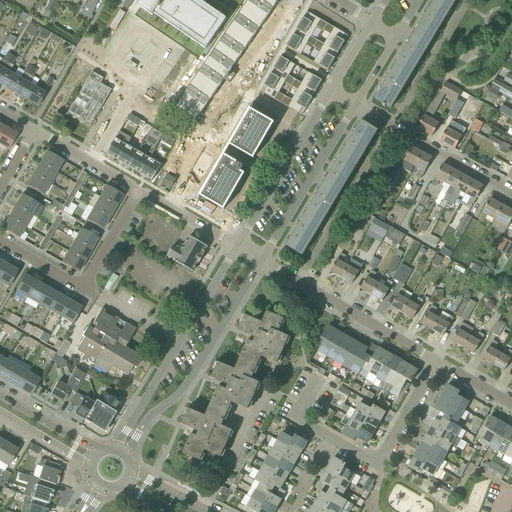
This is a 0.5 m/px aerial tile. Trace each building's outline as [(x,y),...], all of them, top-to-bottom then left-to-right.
[(51,13),(58,0),(50,0),(45,10),(51,13)] [(88,0),(82,11),(91,16),(94,10),(92,9),(96,0),(88,0)] [(125,0),(122,5),(128,8),(133,0),(125,0)] [(140,3),(138,5),(152,15),(154,13),(164,20),(205,49),(223,24),(217,20),(188,0),(139,0),(138,2),(140,3)] [(242,54),(245,50),(244,50),(244,49),(245,49),(255,35),(254,34),(258,29),(259,29),(269,15),(269,14),(273,9),(278,2),(274,0),(248,0),(206,62),(200,57),(170,101),(169,102),(196,121),(200,116),(224,80),(229,83),(236,74),(231,71),(242,54)] [(434,0),(431,5),(447,15),(456,0),(434,0)] [(421,23),(413,36),(429,46),(447,15),(431,5),(423,19),(424,19),(421,23)] [(317,27),(323,31),(327,24),(310,14),(306,20),(303,18),(296,29),(300,31),(311,37),(317,27)] [(25,33),(33,36),(37,27),(28,24),(25,33)] [(345,34),(327,24),(323,31),(330,34),(324,44),(324,45),(335,51),(338,53),(345,42),(341,40),(345,34)] [(314,47),(318,41),(311,37),(300,31),(297,36),(293,35),(287,46),(301,55),(307,44),(314,47)] [(402,54),(394,67),(410,77),(429,46),(413,36),(404,50),(405,50),(402,54)] [(332,57),(335,51),(324,45),(324,44),(318,41),(314,47),(320,51),(314,62),(328,70),(335,59),(332,57)] [(248,58),(253,61),(258,53),(253,50),(248,58)] [(0,74),(11,56),(6,53),(2,60),(1,59),(0,59),(0,74)] [(0,74),(0,84),(6,88),(14,75),(9,72),(12,66),(11,65),(15,58),(11,56),(0,74)] [(6,88),(17,94),(33,67),(32,67),(35,61),(31,59),(28,65),(27,64),(19,78),(14,75),(6,88)] [(291,72),(297,76),(301,69),(284,59),(280,65),(277,63),(270,74),(274,76),(285,82),(291,72)] [(34,78),(33,77),(37,70),(33,67),(17,94),(27,100),(35,87),(30,85),(34,78)] [(391,108),(406,84),(410,77),(394,67),(386,81),(384,85),(383,85),(375,99),(383,104),(382,105),(385,107),(386,106),(391,108)] [(319,79),(301,69),(297,76),(304,79),(298,89),(298,90),(309,96),(309,97),(312,98),(319,87),(315,85),(319,79)] [(90,70),(67,113),(91,126),(111,89),(100,83),(103,77),(90,70)] [(503,81),(511,86),(511,76),(507,74),(503,81)] [(53,79),(49,77),(48,76),(44,84),(49,86),(53,79)] [(288,93),(292,86),(285,82),(274,76),(271,81),(267,80),(261,91),(275,100),(281,89),(288,93)] [(490,88),(500,93),(511,99),(511,89),(494,80),(490,88)] [(446,83),(441,91),(457,100),(461,91),(446,83)] [(306,102),(309,97),(309,96),(298,90),(298,89),(292,86),(288,93),(294,96),(288,107),(302,115),(309,104),(306,102)] [(38,106),(45,93),(35,87),(27,100),(38,106)] [(490,88),(485,95),(496,101),(500,93),(490,88)] [(448,116),(455,119),(464,104),(457,100),(448,116)] [(511,119),(511,109),(502,105),(498,112),(511,119)] [(249,156),(270,121),(250,109),(230,145),(249,156)] [(421,124),(418,129),(432,136),(439,124),(431,120),(435,112),(428,109),(424,116),(420,123),(421,124)] [(127,119),(138,126),(139,126),(141,121),(130,114),(127,119)] [(475,119),(469,129),(478,134),(483,124),(475,119)] [(362,121),(343,152),(359,162),(378,131),(362,121)] [(441,142),(455,149),(462,136),(466,129),(458,124),(458,125),(451,121),(447,129),(447,128),(443,135),(444,136),(441,142)] [(159,142),(164,134),(153,127),(148,135),(159,142)] [(17,134),(6,128),(0,137),(0,145),(8,150),(17,134)] [(118,161),(127,145),(116,138),(107,154),(118,161)] [(463,154),(469,157),(474,146),(469,144),(463,154)] [(129,167),(138,152),(127,145),(118,161),(129,167)] [(400,167),(404,170),(410,173),(414,166),(422,152),(412,147),(400,167)] [(47,152),(40,163),(57,172),(63,161),(47,152)] [(141,174),(150,158),(138,152),(129,167),(141,174)] [(343,152),(324,183),(340,193),(359,162),(343,152)] [(432,158),(422,152),(414,166),(420,170),(416,176),(421,179),(432,158)] [(220,207),(240,172),(243,166),(224,155),(200,196),(220,207)] [(161,165),(150,158),(141,174),(152,181),(161,165)] [(40,163),(33,174),(50,184),(57,172),(40,163)] [(445,183),(453,169),(443,164),(431,185),(435,187),(439,180),(445,183)] [(399,172),(393,169),(387,179),(384,184),(390,188),(399,172)] [(453,169),(445,183),(451,186),(443,200),(444,201),(442,204),(445,206),(447,202),(447,203),(463,175),(453,169)] [(43,195),(50,184),(33,174),(27,186),(35,191),(43,195)] [(167,175),(163,182),(172,187),(176,180),(167,175)] [(457,199),(461,192),(465,194),(473,180),(463,175),(447,203),(447,202),(445,206),(444,208),(449,211),(452,205),(456,199),(457,199)] [(473,180),(465,194),(471,198),(468,204),(472,207),(483,186),(473,180)] [(324,183),(305,215),(321,224),(340,193),(324,183)] [(414,184),(408,196),(406,200),(411,203),(413,199),(414,199),(420,188),(414,184)] [(106,186),(100,197),(116,207),(123,195),(106,186)] [(22,195),(15,206),(32,215),(38,204),(22,195)] [(423,195),(419,203),(425,207),(429,199),(423,195)] [(109,218),(116,207),(100,197),(93,208),(109,218)] [(487,216),(495,220),(503,206),(490,199),(478,220),(483,223),(487,216)] [(65,214),(68,208),(71,202),(66,200),(63,205),(54,200),(51,206),(55,208),(62,212),(65,214)] [(15,206),(9,217),(25,227),(32,215),(15,206)] [(511,219),(511,210),(503,206),(495,220),(491,226),(504,233),(511,219)] [(86,220),(103,230),(109,218),(93,208),(86,220)] [(57,215),(54,221),(59,224),(61,219),(73,226),(76,220),(69,216),(65,214),(62,212),(60,217),(57,215)] [(456,231),(463,235),(466,230),(472,219),(472,218),(464,214),(456,231)] [(305,215),(299,225),(286,246),(302,256),(321,224),(305,215)] [(9,217),(2,229),(19,238),(25,227),(9,217)] [(375,218),(370,228),(385,237),(390,227),(375,218)] [(439,220),(434,232),(440,234),(445,223),(439,220)] [(81,229),(74,240),(91,250),(98,238),(89,233),(81,229)] [(207,246),(189,236),(182,249),(174,245),(168,256),(176,260),(175,261),(193,272),(198,262),(199,263),(203,256),(202,256),(207,246)] [(501,251),(507,240),(499,236),(494,247),(501,251)] [(337,245),(344,252),(351,244),(344,237),(337,245)] [(85,261),(91,250),(74,240),(68,252),(85,261)] [(511,249),(511,243),(507,240),(501,251),(500,253),(508,257),(511,249)] [(46,246),(41,243),(38,249),(43,252),(46,246)] [(68,252),(62,263),(78,273),(85,261),(68,252)] [(330,271),(341,277),(348,266),(342,262),(345,256),(341,253),(330,271)] [(395,256),(387,270),(394,273),(402,260),(401,259),(395,256)] [(368,266),(374,270),(379,260),(373,257),(368,266)] [(348,266),(341,277),(352,284),(362,265),(352,259),(348,266)] [(470,269),(478,273),(483,264),(475,260),(470,269)] [(398,282),(407,267),(401,264),(392,279),(398,282)] [(18,271),(6,265),(0,275),(0,282),(8,287),(18,271)] [(407,267),(398,282),(404,286),(412,270),(407,267)] [(361,289),(372,295),(378,283),(372,280),(376,273),(371,271),(361,289)] [(15,291),(27,298),(36,282),(25,275),(15,291)] [(384,287),(378,283),(372,295),(382,301),(393,283),(388,280),(384,287)] [(47,288),(36,282),(27,298),(38,304),(47,288)] [(59,295),(47,288),(38,304),(49,311),(59,295)] [(401,288),(391,306),(402,312),(409,301),(402,297),(406,291),(401,288)] [(70,301),(59,295),(49,311),(61,317),(70,301)] [(402,312),(413,319),(423,301),(418,298),(415,304),(409,301),(402,312)] [(459,318),(468,302),(462,299),(453,314),(459,318)] [(476,304),(474,302),(469,300),(468,302),(459,318),(466,322),(476,304)] [(72,324),(77,316),(82,308),(70,301),(61,317),(72,324)] [(432,330),(439,318),(432,314),(436,308),(432,306),(421,324),(432,330)] [(108,371),(118,377),(121,372),(127,376),(132,367),(135,368),(141,358),(124,348),(135,329),(101,309),(92,324),(95,326),(93,330),(87,327),(82,336),(84,337),(76,351),(83,355),(81,359),(87,362),(87,361),(93,364),(93,365),(106,373),(108,371)] [(240,359),(257,366),(261,356),(277,363),(289,337),(278,332),(284,319),(267,311),(262,322),(245,315),(245,316),(246,316),(243,323),(242,322),(238,330),(253,337),(251,341),(248,340),(240,359)] [(11,314),(7,321),(11,324),(15,317),(11,314)] [(453,318),(450,316),(447,322),(439,318),(432,330),(443,336),(453,318)] [(20,319),(15,317),(11,324),(16,327),(20,319)] [(506,324),(499,320),(491,334),(498,338),(506,324)] [(452,341),(463,347),(473,330),(467,326),(462,323),(452,341)] [(1,332),(5,334),(9,327),(5,325),(1,332)] [(330,342),(336,331),(328,326),(317,344),(321,346),(318,351),(327,356),(334,345),(330,342)] [(14,330),(9,327),(5,334),(10,337),(14,330)] [(34,327),(30,334),(29,334),(34,337),(38,330),(34,327)] [(42,332),(38,330),(34,337),(38,340),(42,332)] [(473,330),(463,347),(474,354),(484,336),(479,333),(473,330)] [(327,356),(335,360),(341,349),(337,347),(344,335),(336,331),(330,342),(334,345),(327,356)] [(335,360),(343,365),(349,354),(345,351),(352,340),(344,335),(337,347),(341,349),(335,360)] [(32,340),(28,338),(23,345),(28,347),(32,340)] [(32,350),(36,343),(32,340),(28,347),(32,350)] [(56,340),(52,348),(57,350),(61,343),(56,340)] [(343,365),(350,369),(357,358),(353,356),(360,344),(352,340),(345,351),(349,354),(343,365)] [(493,341),(482,359),(493,365),(500,353),(494,350),(497,343),(493,341)] [(357,358),(350,369),(359,374),(362,369),(361,368),(368,356),(365,354),(368,349),(360,344),(353,356),(357,358)] [(55,354),(61,358),(65,350),(59,347),(55,354)] [(361,368),(362,369),(369,373),(376,361),(380,364),(386,352),(378,347),(375,353),(372,358),(368,356),(361,368)] [(500,353),(493,365),(504,371),(511,357),(511,351),(510,350),(506,357),(500,353)] [(51,360),(54,355),(55,353),(50,351),(46,358),(50,361),(51,360)] [(369,373),(377,377),(384,366),(387,368),(394,357),(386,352),(380,364),(376,361),(369,373)] [(377,377),(385,382),(391,370),(395,373),(402,361),(394,357),(387,368),(384,366),(377,377)] [(221,387),(218,386),(210,405),(231,414),(236,404),(248,410),(260,383),(251,379),(257,366),(240,359),(235,370),(218,362),(211,378),(223,383),(221,387)] [(6,360),(0,370),(0,378),(8,383),(17,367),(6,360)] [(410,366),(402,361),(395,373),(391,370),(385,382),(393,386),(399,375),(403,377),(410,366)] [(407,380),(411,382),(418,370),(410,366),(403,377),(399,375),(393,386),(401,391),(407,380)] [(17,367),(8,383),(19,389),(28,374),(17,367)] [(86,374),(75,368),(64,386),(57,382),(50,395),(63,403),(69,391),(74,394),(75,393),(86,374)] [(28,374),(19,389),(31,396),(40,380),(33,377),(36,372),(31,369),(29,374),(28,374)] [(333,382),(336,377),(330,374),(327,378),(333,382)] [(352,389),(358,392),(361,387),(355,384),(352,389)] [(448,385),(443,393),(455,400),(453,403),(464,410),(469,402),(458,395),(460,392),(448,385)] [(108,387),(98,403),(114,412),(120,402),(116,400),(120,394),(108,387)] [(360,393),(366,396),(369,392),(363,388),(360,393)] [(334,398),(339,401),(343,403),(344,404),(349,397),(338,391),(334,398)] [(84,419),(94,404),(75,393),(74,394),(69,403),(78,408),(74,414),(84,419)] [(459,418),(464,410),(453,403),(455,400),(443,393),(439,401),(451,408),(448,412),(459,418)] [(337,404),(339,401),(334,398),(330,404),(335,407),(337,404)] [(360,403),(356,411),(367,418),(369,414),(381,420),(385,412),(363,399),(361,403),(360,403)] [(115,413),(114,412),(98,403),(95,401),(94,404),(84,419),(83,420),(98,429),(101,424),(106,427),(115,413)] [(390,404),(384,401),(382,405),(386,408),(388,409),(390,404)] [(439,401),(434,409),(445,415),(443,419),(455,425),(459,418),(448,412),(451,408),(439,401)] [(226,428),(231,414),(210,405),(205,416),(188,409),(182,424),(196,430),(194,435),(191,434),(183,453),(200,461),(205,450),(221,457),(233,431),(226,428)] [(482,413),(487,415),(490,409),(485,406),(482,413)] [(325,414),(329,417),(333,411),(328,408),(325,414)] [(435,419),(431,427),(442,434),(445,430),(456,437),(461,428),(455,425),(443,419),(445,415),(434,409),(430,416),(435,419)] [(365,422),(376,428),(381,420),(369,414),(367,418),(356,411),(351,419),(363,426),(365,422)] [(326,422),(329,417),(325,414),(321,420),(326,422)] [(481,441),(489,446),(496,435),(492,432),(499,421),(490,416),(480,434),(484,437),(481,441)] [(480,427),(483,421),(478,418),(475,424),(480,427)] [(360,430),(371,437),(376,428),(365,422),(363,426),(351,419),(347,427),(358,433),(360,430)] [(506,426),(499,421),(492,432),(496,435),(489,446),(497,451),(504,439),(500,437),(506,426)] [(475,435),(479,429),(474,426),(471,432),(475,435)] [(504,439),(497,451),(505,455),(511,444),(508,441),(511,433),(511,428),(506,426),(500,437),(504,439)] [(347,427),(342,435),(354,442),(356,438),(367,444),(371,437),(360,430),(358,433),(347,427)] [(456,437),(445,430),(442,434),(431,427),(426,435),(438,442),(440,438),(451,444),(451,445),(456,448),(461,440),(456,437)] [(282,432),(278,441),(289,447),(291,443),(303,450),(307,442),(289,431),(287,435),(282,432)] [(261,434),(258,440),(263,443),(266,436),(261,434)] [(426,435),(422,443),(433,450),(436,446),(447,452),(451,445),(451,444),(440,438),(438,442),(426,435)] [(278,441),(273,449),(284,455),(287,451),(298,458),(303,450),(291,443),(289,447),(278,441)] [(17,450),(6,443),(0,453),(0,460),(8,466),(17,450)] [(443,460),(447,452),(436,446),(433,450),(422,443),(417,451),(429,457),(431,453),(443,460)] [(29,450),(37,455),(40,450),(31,445),(29,450)] [(467,446),(464,452),(472,457),(476,451),(471,448),(467,446)] [(257,452),(252,449),(249,455),(254,458),(257,452)] [(273,449),(269,456),(280,463),(282,459),(293,466),(298,458),(287,451),(284,455),(273,449)] [(417,451),(413,459),(424,465),(427,461),(438,468),(443,460),(431,453),(429,457),(417,451)] [(461,457),(465,459),(464,460),(469,462),(472,457),(464,452),(461,457)] [(250,464),(254,458),(249,455),(246,461),(250,464)] [(269,456),(264,464),(275,471),(278,467),(289,473),(293,466),(282,459),(280,463),(269,456)] [(357,471),(346,464),(334,457),(329,465),(341,472),(339,476),(350,482),(357,471)] [(43,467),(39,479),(38,480),(49,483),(58,486),(60,479),(58,478),(60,472),(53,469),(55,464),(60,466),(60,465),(41,459),(38,466),(43,467)] [(424,465),(413,459),(408,467),(434,482),(435,480),(432,479),(438,468),(427,461),(424,465)] [(485,472),(488,467),(490,464),(486,462),(484,465),(482,463),(479,468),(485,472)] [(459,469),(464,472),(467,466),(462,463),(459,469)] [(275,471),(264,464),(260,472),(271,479),(273,475),(284,481),(289,473),(278,467),(275,471)] [(329,465),(325,473),(336,480),(334,484),(345,490),(350,482),(339,476),(341,472),(329,465)] [(494,470),(488,467),(485,472),(491,475),(494,470)] [(455,475),(460,478),(464,472),(459,469),(455,475)] [(5,471),(0,479),(0,485),(3,488),(11,475),(5,471)] [(280,489),(278,492),(276,496),(281,499),(286,492),(280,489),(284,481),(273,475),(271,479),(260,472),(255,480),(260,483),(261,483),(272,490),(274,486),(280,489)] [(498,472),(495,477),(501,481),(504,476),(498,472)] [(244,476),(239,473),(235,479),(240,482),(244,476)] [(320,481),(326,485),(331,488),(329,491),(341,498),(345,490),(334,484),(336,480),(325,473),(320,481)] [(36,486),(32,498),(32,499),(42,502),(48,504),(51,497),(52,497),(54,491),(47,488),(49,483),(38,480),(39,479),(32,477),(30,483),(36,486)] [(372,485),(375,481),(369,477),(362,489),(365,491),(369,494),(374,486),(372,485)] [(237,487),(240,482),(235,479),(232,485),(237,487)] [(341,498),(329,491),(327,494),(322,492),(326,485),(320,481),(316,489),(321,492),(317,500),(328,506),(330,502),(342,509),(347,501),(341,498)] [(261,483),(260,483),(256,491),(268,497),(265,501),(277,508),(281,499),(276,496),(270,493),(272,490),(261,483)] [(15,493),(2,487),(0,492),(0,493),(12,498),(15,493)] [(256,491),(251,499),(263,505),(261,509),(265,511),(274,511),(277,508),(265,501),(268,497),(256,491)] [(40,507),(42,502),(32,499),(32,498),(29,497),(26,496),(24,502),(30,504),(27,511),(46,511),(48,510),(40,507)] [(265,511),(261,509),(263,505),(251,499),(247,507),(252,510),(250,511),(265,511)] [(317,500),(312,508),(319,511),(324,511),(326,510),(329,511),(340,511),(342,509),(330,502),(328,506),(317,500)]
